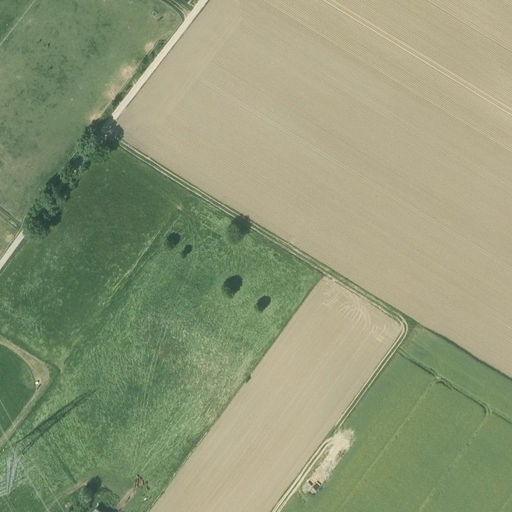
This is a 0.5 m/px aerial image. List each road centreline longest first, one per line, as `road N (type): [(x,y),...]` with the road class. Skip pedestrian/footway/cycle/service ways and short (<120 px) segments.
road 1 (track): [(282,511),(418,327),(101,133)]
road 2 (track): [(0,267),(204,0)]
